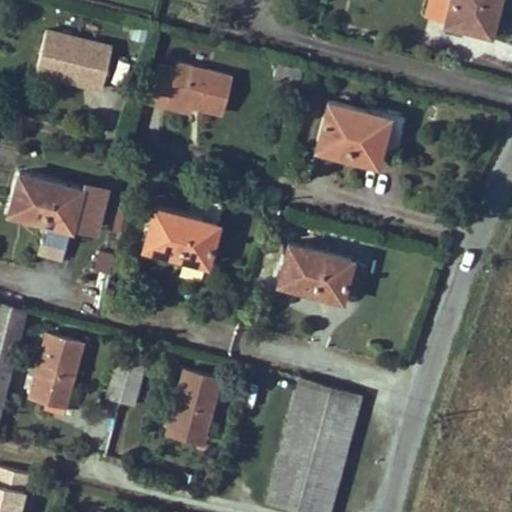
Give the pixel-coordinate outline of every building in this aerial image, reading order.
[(431,0),(428,16),(445,19),(449,0),(431,0)] [(449,0),(445,19),(491,30),(498,0),(449,0)] [(63,80),(64,74),(88,80),(87,86),(103,90),(113,48),(48,31),(37,73),(63,80)] [(174,68),(160,65),(151,100),(165,103),(167,95),(194,102),(222,110),(231,74),(176,60),(174,68)] [(297,81),(301,68),(278,63),(275,75),(297,81)] [(88,80),(64,74),(63,80),(87,86),(88,80)] [(192,110),(194,102),(167,95),(165,103),(192,110)] [(329,98),(316,145),(376,160),(378,151),(394,156),(405,112),(369,103),(368,107),(329,98)] [(18,170),(8,209),(72,226),(82,186),(18,170)] [(153,206),(143,244),(207,261),(217,222),(153,206)] [(62,258),(65,226),(39,224),(35,255),(62,258)] [(288,240),(278,279),(341,295),(352,256),(288,240)] [(91,266),(110,268),(112,250),(93,248),(91,266)] [(0,300),(0,406),(26,307),(0,300)] [(83,340),(46,330),(29,394),(52,400),(55,391),(68,395),(83,340)] [(147,356),(133,353),(120,350),(108,395),(120,398),(135,402),(147,356)] [(221,376),(184,366),(168,430),(189,436),(192,427),(206,430),(221,376)] [(265,498),(318,511),(327,511),(360,393),(298,376),(265,498)] [(66,404),(68,395),(55,391),(52,400),(66,404)] [(206,430),(192,427),(189,436),(203,440),(206,430)] [(33,473),(0,464),(0,511),(17,511),(24,488),(28,489),(33,473)]
